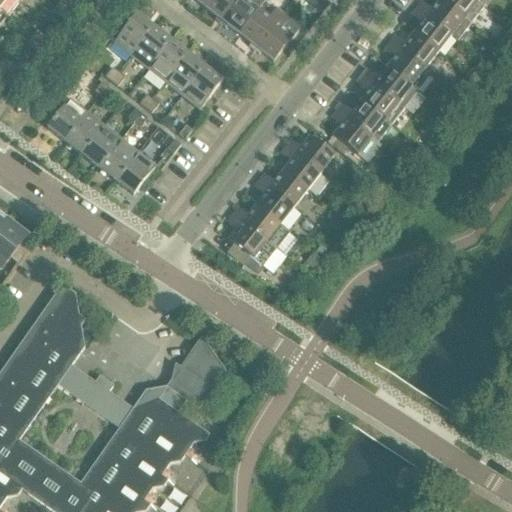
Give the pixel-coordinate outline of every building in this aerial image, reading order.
[(0,0),(0,27),(21,0),(0,0)] [(64,0),(62,0),(58,6),(71,16),(77,10),(64,0)] [(192,1),(204,10),(212,0),(185,0),(190,3),(192,1)] [(214,22),(219,26),(239,0),(212,0),(204,10),(216,19),(214,22)] [(239,0),(219,26),(224,30),(226,27),(238,37),(258,12),(257,12),(266,0),(239,0)] [(440,0),(439,2),(470,26),(483,9),(477,4),(471,0),(440,0)] [(421,5),(416,11),(457,43),(470,26),(439,2),(431,12),(421,5)] [(71,16),(58,6),(52,13),(66,23),(71,16)] [(248,49),(253,52),(282,16),(276,10),(268,20),(258,12),(238,37),(250,46),(248,49)] [(420,25),(412,36),(437,55),(450,38),(457,43),(416,11),(411,18),(420,25)] [(113,45),(131,59),(153,30),(135,16),(113,45)] [(282,16),(253,52),(258,57),(260,54),(273,64),(292,39),(293,39),(299,32),(298,27),(291,22),(287,22),(289,21),(282,16)] [(500,48),(503,50),(511,37),(511,31),(505,27),(493,43),(500,48)] [(131,59),(148,72),(171,44),(153,30),(131,59)] [(36,33),(31,40),(45,50),(50,44),(36,33)] [(394,39),(389,45),(424,72),(437,55),(412,36),(404,46),(394,39)] [(45,50),(31,40),(26,47),(39,57),(45,50)] [(148,72),(165,86),(188,57),(171,44),(148,72)] [(394,59),(386,70),(417,94),(430,77),(424,72),(389,45),(384,52),(394,59)] [(165,86),(182,99),(205,70),(188,57),(165,86)] [(10,67),(5,74),(18,84),(24,78),(10,67)] [(104,80),(110,85),(118,75),(112,70),(104,80)] [(205,70),(182,99),(199,112),(210,98),(216,103),(226,90),(220,86),(222,84),(205,70)] [(368,73),(363,79),(404,111),(417,94),(386,70),(377,80),(368,73)] [(474,84),(479,77),(479,76),(472,71),(466,78),(474,84)] [(18,84),(5,74),(0,79),(0,81),(13,91),(18,84)] [(118,75),(110,85),(117,89),(124,80),(118,75)] [(404,111),(363,79),(357,86),(367,93),(359,104),(390,128),(404,111)] [(93,94),(99,99),(107,89),(101,85),(93,94)] [(107,89),(99,99),(106,104),(113,94),(107,89)] [(444,107),(452,112),(452,113),(461,102),(460,102),(453,96),(444,107)] [(138,106),(144,111),(152,102),(146,97),(138,106)] [(46,130),(64,144),(86,116),(69,102),(46,130)] [(152,102),(144,111),(150,116),(158,107),(152,102)] [(338,105),(333,111),(336,113),(377,145),(390,128),(359,104),(351,114),(338,105)] [(127,121),(133,125),(141,116),(134,111),(127,121)] [(336,113),(331,120),(341,127),(332,139),(366,165),(380,148),(377,145),(336,113)] [(64,144),(81,157),(103,129),(86,116),(64,144)] [(141,116),(133,125),(139,130),(147,121),(141,116)] [(430,120),(425,127),(435,135),(440,128),(430,120)] [(435,135),(425,127),(419,134),(430,142),(435,135)] [(178,137),(184,142),(191,133),(185,128),(178,137)] [(81,158),(98,171),(121,142),(103,129),(81,157),(81,158)] [(290,143),(285,149),(320,176),(333,158),(309,139),(300,150),(290,143)] [(98,171),(115,184),(137,155),(121,142),(98,171)] [(180,147),(174,142),(166,152),(173,157),(180,147)] [(290,163),(281,174),(306,193),(320,176),(285,149),(280,156),(290,163)] [(406,165),(412,158),(402,150),(397,157),(406,165)] [(137,155),(115,184),(133,198),(155,169),(137,155)] [(264,177),(258,183),(293,210),(306,193),(281,174),(273,184),(264,177)] [(263,197),(255,208),(280,227),(293,210),(258,183),(253,190),(263,197)] [(237,211),(232,217),(276,252),(290,235),(280,227),(255,208),(247,218),(237,211)] [(276,252),(232,217),(227,224),(236,231),(228,243),(249,259),(261,268),(263,270),(276,252)] [(7,226),(0,235),(0,270),(1,271),(25,240),(7,226)] [(326,253),(321,249),(316,255),(321,259),(326,253)] [(312,272),(313,272),(322,262),(320,261),(313,255),(304,265),(312,272)] [(261,268),(249,259),(244,266),(256,275),(261,268)] [(61,287),(0,374),(0,511),(6,511),(5,508),(2,506),(6,500),(16,498),(16,499),(21,492),(43,508),(48,511),(146,511),(150,507),(152,503),(151,499),(148,497),(152,491),(162,489),(167,482),(169,478),(169,474),(165,472),(169,466),(179,464),(180,464),(184,458),(190,463),(191,462),(191,461),(193,458),(192,453),(189,451),(193,445),(203,444),(208,437),(177,415),(185,404),(197,412),(224,374),(201,340),(200,340),(179,370),(174,367),(173,368),(170,383),(166,388),(144,392),(131,410),(107,394),(112,387),(99,379),(95,385),(71,368),(84,349),(80,329),(85,322),(78,317),(75,297),(61,287)]
